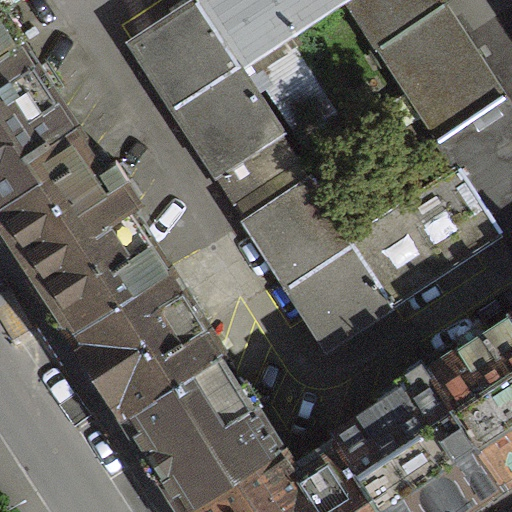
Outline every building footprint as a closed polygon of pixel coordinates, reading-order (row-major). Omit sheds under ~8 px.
[(0,0),(0,45),(16,35),(0,10),(0,0)] [(245,61),(206,0),(178,0),(128,32),(174,105),(245,61)] [(341,0),(206,0),(245,61),(341,0)] [(444,0),(353,0),(380,41),(445,0),(444,0)] [(380,41),(441,137),(506,96),(445,0),(380,41)] [(68,118),(16,35),(0,45),(0,178),(30,160),(22,147),(68,118)] [(174,105),(218,176),(289,132),(245,61),(174,105)] [(441,137),(457,162),(501,231),(511,223),(511,105),(506,96),(441,137)] [(0,178),(0,225),(64,325),(165,259),(122,196),(134,189),(105,145),(92,154),(68,118),(22,147),(30,160),(0,178)] [(457,162),(353,228),(356,234),(397,297),(501,231),(457,162)] [(356,234),(353,228),(316,171),(245,216),(286,279),(356,234)] [(356,234),(286,279),(325,341),(397,297),(356,234)] [(64,325),(118,413),(220,348),(165,259),(64,325)] [(506,473),(511,469),(511,317),(437,366),(506,473)] [(118,413),(180,509),(281,445),(220,348),(118,413)] [(383,511),(445,511),(506,473),(437,366),(333,432),(383,511)] [(281,445),(180,509),(181,511),(383,511),(333,432),(290,459),(281,445)]
